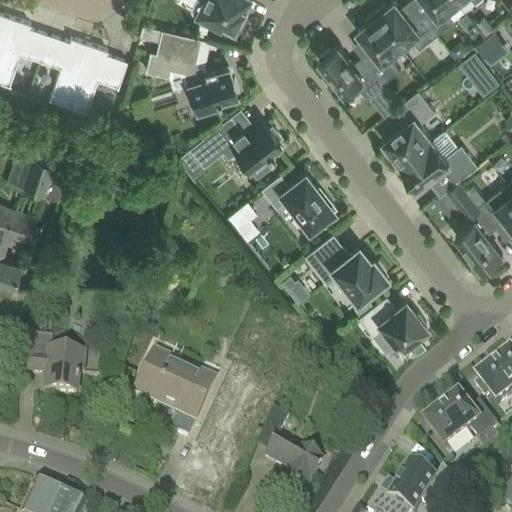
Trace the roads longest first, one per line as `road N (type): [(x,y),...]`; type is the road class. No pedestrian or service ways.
road 1 (residential): [(303,0),(277,61),(477,324)]
road 2 (residential): [(477,324),(399,395),(327,511)]
road 3 (tertiary): [(0,442),(160,511)]
